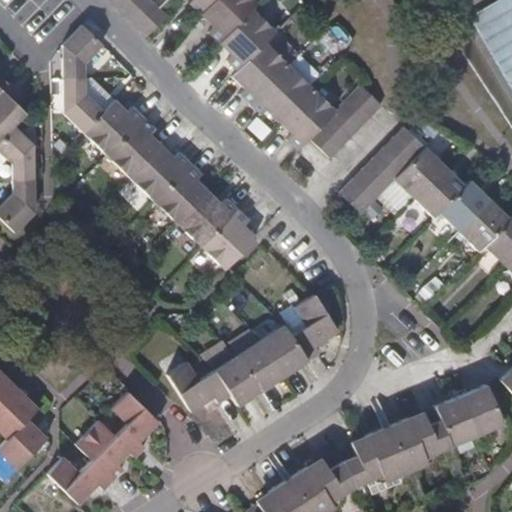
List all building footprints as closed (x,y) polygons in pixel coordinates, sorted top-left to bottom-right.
[(51,16),(50,0),(31,0),(31,16),(51,16)] [(137,7),(143,0),(123,0),(123,1),(117,8),(127,17),(137,7)] [(139,28),(159,9),(149,0),(143,0),(137,7),(127,17),(139,28)] [(220,0),(193,0),(196,3),(192,6),(204,18),(220,0)] [(254,14),(261,7),(253,0),(220,0),(204,18),(217,30),(212,36),(224,47),(254,14)] [(511,97),(511,0),(494,0),(468,14),(511,97)] [(149,38),(168,17),(162,12),(159,9),(139,28),(149,38)] [(269,45),(278,36),(254,14),(224,47),(234,58),(230,63),(241,75),(269,45)] [(87,66),(104,49),(96,41),(84,29),(65,47),(66,65),(67,82),(89,82),(87,66)] [(293,67),(269,45),(241,75),(235,80),(248,93),(243,98),(254,107),(293,67)] [(283,126),(317,89),(293,67),(254,107),(264,117),(270,112),(283,126)] [(0,101),(13,88),(4,79),(0,82),(0,101)] [(110,116),(91,97),(89,82),(67,82),(69,118),(90,139),(110,116)] [(384,107),(363,86),(354,96),(365,107),(375,117),(384,107)] [(0,149),(18,130),(30,117),(18,104),(23,98),(13,88),(0,101),(0,149)] [(332,118),(339,112),(317,89),(283,126),(295,138),(292,142),(300,152),(311,141),(311,140),(322,129),(332,118)] [(375,117),(365,107),(354,96),(343,107),(352,116),(365,128),(375,117)] [(113,160),(148,123),(137,111),(132,116),(121,105),(110,116),(90,139),(113,160)] [(365,128),(352,116),(343,107),(339,112),(332,118),(355,140),(365,128)] [(355,140),(332,118),(322,129),(344,151),(355,140)] [(137,183),(168,149),(156,138),(160,134),(148,123),(113,160),(137,183)] [(428,149),(407,128),(398,139),(419,159),(428,149)] [(344,151),(322,129),(311,140),(334,162),(344,151)] [(40,187),(39,149),(18,130),(0,149),(0,150),(17,167),(18,186),(40,187)] [(419,159),(398,139),(387,150),(409,169),(419,159)] [(161,206),(197,168),(186,157),(182,162),(168,149),(137,183),(161,206)] [(418,199),(447,167),(432,152),(428,149),(419,159),(409,169),(398,180),(418,199)] [(409,169),(387,150),(377,160),(398,180),(409,169)] [(398,180),(377,160),(367,171),(387,192),(398,180)] [(443,213),(468,187),(447,167),(418,199),(438,219),(443,213)] [(185,228),(216,196),(203,182),(207,177),(197,168),(161,206),(185,228)] [(387,192),(367,171),(357,181),(378,202),(387,192)] [(378,202),(357,181),(344,194),(365,216),(378,202)] [(466,229),(494,200),(473,181),(468,187),(443,213),(463,232),(466,229)] [(41,215),(40,187),(18,186),(19,200),(15,204),(0,220),(19,239),(41,215)] [(207,251),(243,213),(233,202),(228,206),(216,196),(185,228),(207,251)] [(487,246),(511,220),(511,217),(494,200),(466,229),(463,232),(483,251),(487,246)] [(230,273),(262,239),(249,227),(253,222),(243,213),(207,251),(230,273)] [(507,266),(511,260),(511,220),(487,246),(507,266)] [(422,299),(439,284),(431,275),(415,290),(422,299)] [(343,334),(328,313),(318,298),(301,311),(311,328),(296,339),(312,363),(323,356),(320,349),(343,334)] [(312,363),(296,339),(288,328),(264,342),(289,378),(312,363)] [(414,352),(409,335),(392,341),(396,358),(414,352)] [(289,378),(264,342),(242,357),(267,392),(289,378)] [(267,392),(242,357),(217,374),(237,399),(244,408),(267,392)] [(237,399),(217,374),(205,382),(192,365),(172,379),(198,416),(198,415),(219,402),(224,408),(237,399)] [(0,384),(8,376),(0,368),(0,384)] [(0,422),(27,394),(8,376),(0,384),(0,422)] [(508,423),(495,386),(474,395),(469,397),(484,434),(508,423)] [(37,425),(47,413),(27,394),(0,422),(0,428),(17,445),(37,425)] [(171,427),(170,426),(157,413),(140,398),(138,394),(119,412),(134,426),(123,436),(142,455),(146,459),(156,449),(152,444),(169,428),(171,427)] [(484,434),(469,397),(442,409),(448,419),(458,446),(484,434)] [(430,459),(458,446),(448,419),(435,425),(433,417),(411,426),(409,421),(398,426),(389,407),(388,403),(387,402),(381,404),(391,430),(379,436),(380,439),(361,449),(363,457),(350,464),(361,485),(362,487),(387,475),(399,480),(427,466),(430,459)] [(26,475),(56,443),(37,425),(17,445),(6,457),(26,475)] [(142,455),(123,436),(109,425),(85,448),(100,463),(123,484),(132,474),(128,469),(142,455)] [(335,511),(339,501),(361,485),(350,464),(336,472),(332,466),(329,464),(312,476),(308,471),(298,478),(285,459),(279,463),(292,482),(283,488),(281,489),(284,495),(266,506),(269,511),(335,511)] [(123,484),(100,463),(89,474),(74,460),(57,479),(89,509),(109,490),(113,494),(123,484)]
